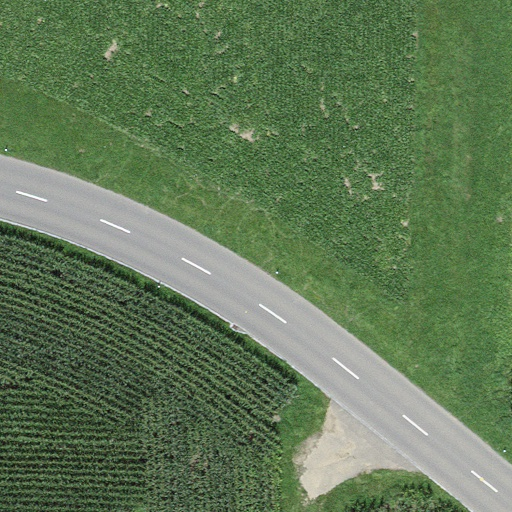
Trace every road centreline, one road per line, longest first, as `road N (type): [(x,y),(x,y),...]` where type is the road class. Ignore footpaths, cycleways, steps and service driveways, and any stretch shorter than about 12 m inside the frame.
road 1 (tertiary): [(0,187),(114,225),(195,264),(297,328),(511,502)]
road 2 (track): [(387,401),(310,491),(310,511)]
